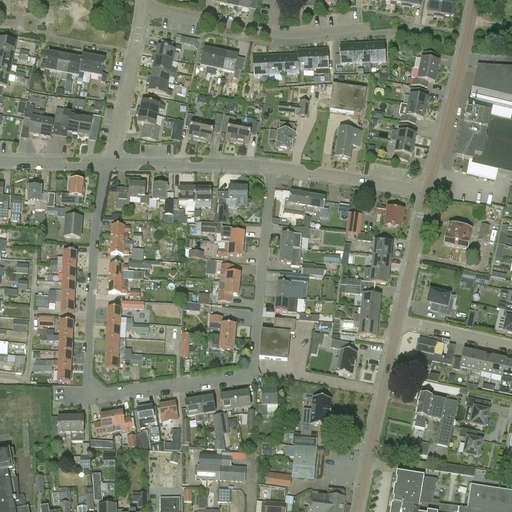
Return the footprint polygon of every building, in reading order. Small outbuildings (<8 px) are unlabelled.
[(219,9),(219,6),(227,7),(228,0),(215,0),(214,8),(219,9)] [(228,0),(227,7),(233,9),(233,12),(237,13),(239,0),(228,0)] [(249,12),(251,0),(239,0),(237,13),(241,14),(241,11),(249,12)] [(396,4),(401,5),(401,8),(406,9),(407,0),(395,0),(395,7),(396,4)] [(407,0),(406,9),(411,10),(412,7),(418,8),(419,0),(407,0)] [(433,18),(438,19),(441,0),(429,0),(427,14),(434,15),(433,18)] [(453,9),(452,9),(453,0),(441,0),(438,19),(443,20),(443,17),(450,18),(450,17),(451,18),(453,16),(454,11),(453,9)] [(119,18),(107,16),(105,23),(117,25),(119,18)] [(194,50),(197,41),(176,36),(174,46),(194,50)] [(0,53),(13,56),(15,44),(0,41),(0,53)] [(385,44),(369,45),(370,64),(385,64),(385,44)] [(369,45),(354,46),(355,65),(370,64),(369,45)] [(157,48),(156,55),(153,55),(152,59),(172,63),(175,52),(180,53),(181,48),(172,46),(172,51),(157,48)] [(340,66),(355,65),(354,46),(339,46),(340,66)] [(215,53),(208,51),(209,48),(204,47),(204,50),(200,68),(206,69),(205,75),(207,75),(205,83),(209,83),(210,76),(215,53)] [(216,71),(222,73),(227,51),(223,51),(222,54),(215,53),(210,76),(215,77),(216,71)] [(222,73),(234,75),(233,81),(238,81),(239,72),(235,72),(238,57),(230,56),(231,52),(227,51),(222,73)] [(328,51),(312,52),(313,71),(329,70),(328,51)] [(48,79),(49,73),(55,74),(60,53),(55,52),(55,56),(47,54),(44,72),(43,77),(48,79)] [(312,52),(297,53),(298,76),(299,76),(299,72),(313,71),(312,52)] [(0,64),(11,67),(13,56),(0,53),(0,64)] [(70,59),(63,57),(64,53),(60,53),(55,74),(62,75),(61,81),(66,82),(70,59)] [(283,77),(298,76),(297,53),(297,57),(283,57),(283,77)] [(421,60),(419,70),(413,68),(413,69),(437,74),(439,63),(437,63),(438,56),(422,53),(421,60)] [(78,78),(78,79),(77,86),(82,87),(82,82),(88,83),(94,55),(90,54),(89,58),(82,57),(78,78)] [(105,61),(97,60),(98,56),(94,55),(88,83),(89,84),(90,77),(101,79),(100,84),(105,85),(107,76),(102,75),(105,61)] [(78,57),(78,60),(70,59),(66,82),(71,83),(72,77),(78,78),(82,57),(82,56),(81,57),(78,57)] [(283,57),(268,58),(269,77),(283,77),(283,57)] [(253,78),(269,77),(268,58),(252,59),(253,78)] [(154,63),(152,70),(176,75),(177,70),(171,69),(172,63),(152,59),(151,62),(154,63)] [(0,64),(0,76),(9,78),(11,67),(0,64)] [(477,67),(472,90),(463,129),(462,129),(455,161),(456,161),(455,165),(453,166),(452,170),(453,172),(453,173),(499,184),(501,174),(511,176),(511,68),(479,67),(477,67)] [(434,85),(437,74),(413,69),(411,80),(409,80),(408,85),(412,85),(412,87),(427,90),(428,83),(434,85)] [(152,70),(151,78),(148,77),(147,81),(168,85),(169,79),(175,80),(176,75),(152,70)] [(0,98),(2,98),(4,89),(7,89),(9,78),(0,76),(0,98)] [(172,93),(166,91),(168,85),(147,81),(146,85),(149,86),(148,93),(171,98),(172,93)] [(366,92),(332,87),(329,113),(362,117),(366,92)] [(411,89),(410,96),(408,107),(425,110),(427,99),(425,99),(426,92),(411,89)] [(74,100),(72,105),(82,108),(84,103),(74,100)] [(165,107),(159,106),(141,102),(140,110),(137,109),(136,113),(157,117),(158,111),(164,112),(165,107)] [(22,115),(25,104),(19,103),(16,114),(22,115)] [(93,110),(100,112),(102,105),(95,103),(93,110)] [(299,108),(278,106),(277,114),(298,117),(297,118),(307,119),(309,104),(299,103),(299,108)] [(415,126),(416,120),(423,121),(425,110),(408,107),(407,107),(400,106),(398,117),(401,117),(400,123),(415,126)] [(54,123),(43,121),(39,138),(50,140),(53,125),(61,126),(63,111),(56,110),(54,123)] [(81,119),(75,118),(76,113),(63,111),(61,126),(68,127),(67,134),(78,136),(81,119)] [(23,128),(30,130),(29,136),(39,138),(43,121),(44,114),(34,112),(33,114),(26,113),(24,120),(23,128)] [(158,129),(155,128),(157,117),(136,113),(136,117),(138,118),(137,125),(144,127),(141,140),(156,143),(158,129)] [(203,124),(192,121),(193,117),(187,116),(185,128),(190,129),(188,140),(199,142),(203,124)] [(216,116),(214,126),(203,124),(199,142),(210,145),(213,133),(218,134),(222,117),(216,116)] [(88,138),(90,132),(97,133),(100,119),(92,117),(91,121),(81,119),(78,136),(88,138)] [(240,125),(235,124),(236,120),(224,117),(220,138),(226,139),(225,142),(236,144),(240,125)] [(170,140),(179,142),(184,123),(174,121),(170,140)] [(253,121),(251,128),(240,125),(236,144),(247,147),(250,135),(256,136),(259,122),(253,121)] [(279,125),(278,133),(277,133),(276,150),(289,152),(289,147),(290,147),(291,142),(293,142),(294,134),(293,134),(294,126),(279,125)] [(399,126),(398,133),(396,143),(413,147),(415,136),(413,135),(414,129),(399,126)] [(351,147),(358,148),(360,133),(340,130),(335,159),(349,161),(351,147)] [(408,163),(409,157),(411,158),(413,147),(396,143),(394,154),(393,161),(408,163)] [(82,207),(83,199),(83,188),(82,188),(83,182),(70,182),(69,196),(66,196),(65,206),(75,207),(82,207)] [(148,197),(144,197),(145,186),(129,185),(129,191),(117,190),(116,206),(128,206),(129,200),(137,200),(137,198),(140,198),(140,206),(147,206),(148,197)] [(0,220),(7,221),(8,220),(10,220),(11,212),(8,212),(8,198),(2,198),(3,187),(0,186),(0,220)] [(173,195),(166,195),(166,187),(153,186),(152,202),(165,202),(164,216),(173,217),(174,201),(173,201),(173,195)] [(28,204),(34,204),(34,224),(45,224),(45,213),(46,213),(47,209),(46,209),(47,197),(41,197),(41,189),(28,188),(28,204)] [(196,190),(195,190),(195,188),(190,188),(189,190),(178,190),(178,202),(174,201),(173,217),(172,225),(178,225),(178,226),(186,226),(186,224),(194,224),(194,219),(191,219),(191,221),(184,221),(184,212),(179,212),(179,208),(185,208),(185,209),(194,209),(194,210),(196,210),(196,204),(196,190)] [(206,188),(205,190),(196,190),(196,204),(210,204),(210,188),(206,188)] [(215,207),(213,225),(220,226),(227,227),(228,209),(228,201),(236,202),(236,210),(246,210),(247,190),(229,189),(228,194),(223,194),(223,201),(218,201),(218,207),(215,207)] [(291,194),(289,203),(285,202),(283,215),(284,215),(284,213),(295,215),(295,216),(304,217),(304,219),(305,214),(308,197),(291,194)] [(47,195),(47,197),(46,209),(47,209),(53,209),(55,195),(47,195)] [(327,212),(323,211),(325,199),(308,197),(305,214),(313,216),(314,210),(321,211),(319,219),(326,220),(327,212)] [(12,198),(11,212),(10,220),(10,223),(19,224),(21,198),(12,198)] [(339,207),(338,214),(348,215),(349,208),(339,207)] [(376,216),(386,217),(384,227),(400,229),(403,212),(377,208),(376,216)] [(81,220),(70,219),(70,211),(58,210),(57,218),(65,219),(64,239),(80,240),(81,220)] [(346,234),(353,235),(359,236),(360,229),(359,229),(360,216),(348,214),(346,234)] [(173,217),(164,216),(162,216),(162,224),(172,225),(173,217)] [(304,219),(302,230),(309,231),(310,220),(304,219)] [(219,236),(220,226),(213,225),(202,225),(201,234),(219,236)] [(486,243),(490,227),(481,225),(477,241),(486,243)] [(469,235),(470,231),(448,226),(446,237),(444,246),(461,250),(467,252),(468,243),(470,235),(469,235)] [(112,227),(111,242),(127,242),(128,235),(130,235),(130,228),(112,227)] [(282,236),(280,249),(301,252),(302,241),(320,242),(321,232),(317,231),(309,231),(302,230),(299,230),(294,229),(293,237),(282,236)] [(221,230),(220,245),(243,247),(244,234),(231,233),(231,231),(221,230)] [(365,236),(359,236),(353,235),(352,243),(364,244),(365,236)] [(110,256),(122,257),(129,257),(129,251),(132,251),(131,262),(143,262),(144,251),(133,250),(133,243),(128,242),(127,242),(111,242),(110,256)] [(374,243),(373,256),(390,257),(392,245),(374,243)] [(347,266),(349,245),(343,244),(340,265),(347,266)] [(229,259),(229,257),(241,258),(243,247),(220,245),(224,246),(224,251),(218,251),(217,258),(229,259)] [(291,261),(292,258),(301,259),(302,258),(302,253),(301,253),(301,252),(280,249),(279,265),(291,266),(291,269),(299,269),(299,262),(291,261)] [(185,259),(203,261),(204,254),(190,253),(190,250),(185,250),(185,253),(185,259)] [(63,253),(63,263),(50,262),(50,268),(75,269),(75,261),(76,261),(76,253),(63,253)] [(373,256),(371,271),(389,272),(390,257),(373,256)] [(150,271),(150,267),(150,263),(142,263),(131,262),(131,268),(131,270),(150,271)] [(215,264),(207,263),(206,273),(215,274),(215,264)] [(302,265),(301,277),(302,277),(324,279),(324,269),(314,268),(314,266),(302,265)] [(16,266),(16,275),(27,276),(28,267),(16,266)] [(110,266),(109,281),(127,282),(128,267),(110,266)] [(219,277),(219,284),(239,286),(240,275),(233,274),(234,267),(220,266),(219,277)] [(62,274),(62,284),(75,284),(75,276),(75,269),(50,268),(50,273),(62,274)] [(374,290),(375,285),(387,286),(389,272),(371,271),(370,284),(361,283),(361,282),(346,281),(340,281),(340,286),(346,287),(346,288),(374,290)] [(288,300),(289,290),(301,291),(302,277),(301,277),(289,276),(288,285),(277,284),(276,299),(288,300)] [(459,287),(470,290),(473,279),(462,276),(459,287)] [(476,276),(474,283),(486,286),(488,278),(476,276)] [(108,295),(120,296),(127,296),(127,282),(109,281),(108,295)] [(18,282),(17,291),(27,292),(28,283),(18,282)] [(62,284),(61,293),(49,292),(49,298),(73,299),(74,292),(75,284),(62,284)] [(219,284),(218,291),(217,303),(230,304),(231,297),(238,298),(239,286),(219,284)] [(362,297),(361,309),(378,311),(380,298),(373,297),(374,290),(346,288),(345,295),(362,297)] [(426,303),(426,305),(439,308),(437,315),(450,318),(455,297),(429,292),(426,303)] [(184,295),(183,304),(191,305),(192,296),(184,295)] [(209,296),(198,295),(197,306),(208,306),(209,296)] [(73,307),(73,299),(49,298),(35,298),(35,308),(48,309),(49,304),(61,304),(60,314),(73,315),(74,307),(73,307)] [(298,301),(288,300),(276,299),(274,313),(296,315),(298,301)] [(125,303),(124,311),(143,312),(143,304),(125,303)] [(119,326),(126,326),(132,327),(132,320),(120,320),(120,310),(107,309),(107,318),(107,325),(119,326)] [(361,309),(360,317),(354,316),(353,323),(377,325),(378,311),(361,309)] [(507,319),(503,333),(511,334),(511,314),(504,313),(503,318),(507,319)] [(209,330),(220,331),(219,338),(235,339),(236,326),(222,325),(223,319),(210,318),(209,330)] [(39,319),(38,328),(43,329),(49,329),(50,319),(39,319)] [(287,362),(289,335),(294,336),(295,323),(274,321),(272,333),(261,332),(259,360),(287,362)] [(27,324),(13,322),(12,332),(27,333),(27,324)] [(59,338),(72,338),(72,331),(73,331),(73,323),(60,322),(59,338)] [(352,329),(359,330),(358,337),(375,339),(377,325),(353,323),(352,329)] [(119,341),(119,326),(107,325),(107,332),(106,332),(106,340),(119,341)] [(149,327),(132,327),(126,326),(125,331),(131,332),(131,335),(148,335),(149,327)] [(312,334),(309,356),(317,357),(320,335),(312,334)] [(355,343),(355,337),(341,335),(340,341),(355,343)] [(59,344),(58,353),(72,354),(72,346),(71,346),(72,338),(59,338),(53,338),(39,337),(39,343),(59,344)] [(212,351),(218,351),(218,352),(234,353),(235,339),(219,338),(213,337),(212,351)] [(119,341),(106,340),(105,348),(106,348),(105,355),(118,356),(124,356),(131,357),(131,351),(118,350),(119,341)] [(452,360),(444,358),(434,356),(436,344),(419,340),(416,354),(415,359),(415,360),(432,364),(442,366),(450,368),(452,360)] [(189,360),(190,341),(181,341),(180,360),(189,360)] [(352,378),(357,354),(350,353),(352,346),(332,342),(331,349),(340,351),(335,374),(352,378)] [(459,369),(470,371),(474,354),(463,352),(461,361),(455,360),(453,371),(458,373),(459,369)] [(58,353),(58,363),(35,362),(35,367),(45,368),(52,369),(58,369),(70,370),(71,362),(72,354),(58,353)] [(470,371),(481,374),(485,356),(474,354),(470,371)] [(0,363),(15,365),(14,375),(23,376),(23,364),(24,364),(25,358),(7,357),(7,356),(0,355),(0,363)] [(118,356),(105,355),(105,362),(104,362),(104,371),(117,372),(117,362),(118,356)] [(141,367),(141,357),(131,357),(124,356),(124,362),(130,362),(130,366),(141,367)] [(481,374),(491,376),(495,359),(485,356),(481,374)] [(491,376),(502,379),(506,361),(495,359),(491,376)] [(429,375),(432,364),(415,360),(412,372),(411,379),(438,385),(439,377),(429,375)] [(502,379),(511,381),(511,379),(511,362),(506,361),(502,379)] [(70,376),(70,370),(58,369),(57,384),(70,385),(70,376)] [(267,418),(267,407),(277,407),(276,391),(261,391),(262,406),(257,406),(257,418),(267,418)] [(243,416),(242,410),(250,409),(247,393),(234,395),(237,417),(243,416)] [(231,418),(237,417),(234,395),(220,397),(222,413),(230,412),(231,418)] [(427,419),(440,422),(435,446),(448,449),(458,403),(445,400),(445,403),(431,400),(431,399),(421,397),(416,417),(414,428),(424,430),(427,419)] [(208,422),(208,416),(214,415),(212,399),(198,401),(202,423),(208,422)] [(293,446),(316,447),(316,437),(309,437),(311,427),(328,428),(329,418),(330,418),(331,411),(329,411),(330,401),(312,399),(311,411),(303,410),(301,435),(294,435),(293,446)] [(488,422),(487,421),(489,412),(479,410),(480,403),(468,400),(466,408),(474,410),(470,425),(485,429),(485,427),(488,426),(488,422)] [(196,424),(202,423),(198,401),(185,403),(187,419),(195,418),(196,424)] [(178,422),(176,416),(174,405),(159,407),(161,418),(162,425),(178,422)] [(145,430),(144,422),(154,420),(152,407),(136,410),(138,423),(139,423),(140,431),(145,430)] [(255,412),(248,412),(246,428),(247,428),(247,435),(253,436),(255,412)] [(122,413),(110,415),(112,429),(119,428),(120,433),(132,432),(130,419),(123,420),(122,413)] [(106,430),(112,429),(110,415),(99,417),(100,424),(94,425),(96,438),(107,436),(106,430)] [(226,415),(219,416),(222,436),(223,442),(225,450),(228,450),(226,436),(229,435),(226,415)] [(222,436),(219,416),(212,417),(215,437),(222,436)] [(65,440),(65,436),(70,435),(70,418),(51,419),(52,440),(65,440)] [(70,435),(71,435),(71,443),(83,443),(83,435),(83,418),(70,418),(70,435)] [(190,421),(182,422),(182,444),(190,444),(190,421)] [(481,453),(480,451),(482,442),(472,440),(473,433),(461,430),(459,438),(467,440),(463,455),(478,459),(478,457),(480,457),(481,453)] [(163,453),(179,453),(179,431),(171,431),(171,444),(163,444),(163,453)] [(137,449),(136,436),(126,438),(128,447),(124,447),(125,451),(137,449)] [(148,452),(146,437),(137,438),(139,449),(139,453),(148,452)] [(214,444),(215,451),(223,450),(222,442),(214,444)] [(89,457),(89,445),(83,445),(83,455),(81,455),(81,458),(80,458),(81,470),(90,470),(90,457),(89,457)] [(262,455),(272,456),(272,448),(262,447),(262,455)] [(289,458),(294,459),(293,478),(312,480),(315,450),(291,447),(289,458)] [(12,475),(12,473),(14,472),(14,470),(12,460),(14,460),(13,451),(0,453),(0,511),(28,511),(28,509),(25,509),(24,498),(22,497),(18,497),(17,480),(15,480),(14,475),(12,475)] [(115,454),(103,455),(103,462),(115,462),(115,454)] [(177,464),(179,456),(171,454),(169,462),(177,464)] [(196,482),(219,483),(220,457),(199,456),(198,466),(196,466),(196,482)] [(220,457),(219,483),(244,484),(245,470),(245,469),(231,468),(231,458),(220,457)] [(475,470),(435,464),(434,472),(473,478),(475,470)] [(267,474),(266,484),(290,487),(292,477),(267,474)] [(511,511),(511,492),(470,486),(467,509),(439,506),(439,502),(433,501),(436,481),(396,474),(395,481),(396,481),(395,488),(394,488),(392,500),(393,500),(392,507),(391,507),(389,511),(511,511)] [(92,475),(94,503),(102,502),(100,475),(92,475)] [(43,477),(35,477),(36,495),(44,495),(43,477)] [(69,511),(69,504),(70,504),(69,493),(66,489),(58,490),(58,495),(52,495),(53,511),(69,511)] [(218,490),(217,504),(230,504),(231,491),(218,490)] [(327,494),(326,498),(310,497),(309,509),(303,509),(303,511),(342,511),(344,500),(344,495),(343,492),(327,490),(327,494)] [(183,491),(183,503),(191,503),(191,491),(183,491)] [(137,510),(147,509),(147,494),(132,495),(132,504),(137,504),(137,510)] [(85,496),(86,511),(94,511),(93,495),(85,496)] [(179,511),(179,499),(159,500),(159,511),(179,511)] [(128,511),(122,511),(116,511),(116,507),(116,502),(105,502),(105,507),(98,507),(98,511),(135,511),(136,511),(128,511)] [(255,511),(283,511),(284,505),(256,503),(255,511)]
